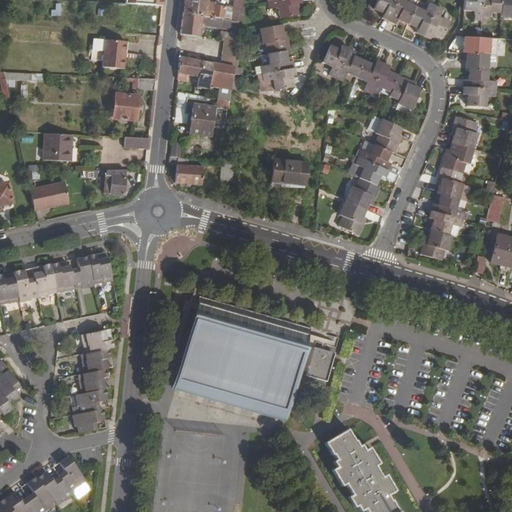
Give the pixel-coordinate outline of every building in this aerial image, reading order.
[(202,0),(185,0),(184,13),(210,16),(211,10),(202,8),(202,0)] [(234,0),(231,19),(240,21),(243,4),(243,0),(234,0)] [(299,0),(267,0),(269,7),(277,5),(279,16),(297,13),(295,2),(300,1),(299,0)] [(379,0),(376,8),(385,13),(382,17),(390,20),(399,0),(379,0)] [(406,0),(399,0),(390,20),(396,24),(399,19),(409,23),(417,6),(406,1),(406,0)] [(464,0),(464,9),(475,10),(475,18),(482,19),(483,0),(464,0)] [(483,0),(482,19),(490,20),(491,11),(501,12),(502,0),(483,0)] [(511,0),(502,0),(501,12),(501,15),(511,15),(511,0)] [(52,16),(61,16),(62,3),(53,3),(52,16)] [(426,10),(417,6),(409,23),(419,28),(417,32),(424,35),(437,6),(430,3),(426,10)] [(137,5),(135,23),(160,26),(162,6),(156,6),(146,5),(146,6),(137,5)] [(358,5),(354,13),(364,18),(366,9),(358,5)] [(444,9),(437,6),(424,35),(431,38),(434,34),(442,37),(450,21),(441,17),(444,9)] [(184,13),(182,13),(180,34),(182,34),(198,36),(200,25),(227,29),(230,29),(230,27),(234,28),(232,38),(226,37),(221,64),(234,66),(236,56),(239,31),(240,21),(231,19),(210,16),(184,13)] [(389,31),(392,24),(382,19),(379,25),(389,31)] [(281,24),(259,27),(262,42),(266,41),(268,50),(285,47),(290,46),(288,37),(283,38),(281,24)] [(101,67),(122,69),(125,42),(104,39),(101,67)] [(486,42),(464,41),(463,52),(467,52),(466,67),(470,67),(487,68),(489,53),(485,52),(486,42)] [(340,47),(331,43),(323,61),(332,65),(329,72),(336,75),(349,46),(343,43),(340,47)] [(356,50),(349,46),(336,75),(343,79),(347,72),(356,76),(364,58),(355,54),(356,50)] [(285,47),(268,50),(270,61),(256,63),(258,70),(293,64),(293,59),(287,60),(285,49),(285,47)] [(187,52),(179,51),(177,77),(185,79),(186,73),(197,75),(196,82),(208,85),(212,62),(187,57),(187,52)] [(374,63),(364,58),(356,76),(366,80),(363,88),(370,91),(383,62),(376,59),(374,63)] [(221,64),(212,62),(208,85),(219,88),(218,96),(230,98),(231,89),(233,75),(234,66),(221,64)] [(387,64),(383,62),(370,91),(377,94),(380,86),(390,91),(398,74),(386,68),(387,64)] [(293,64),(267,69),(267,72),(268,78),(278,76),(280,87),(293,84),(291,74),(295,73),(293,64)] [(487,68),(470,67),(469,78),(464,77),(464,85),(497,87),(497,80),(487,79),(487,68)] [(267,89),(280,87),(278,76),(268,78),(267,72),(264,73),(267,89)] [(408,79),(398,74),(390,91),(388,95),(398,99),(397,102),(411,108),(420,88),(407,81),(408,79)] [(154,79),(121,77),(121,81),(132,82),(131,91),(136,91),(136,89),(153,90),(154,79)] [(4,80),(0,81),(0,86),(3,99),(8,98),(4,80)] [(20,84),(21,100),(35,99),(35,84),(20,84)] [(497,87),(464,85),(463,93),(468,93),(468,103),(486,104),(486,94),(496,94),(497,87)] [(185,124),(186,93),(177,93),(176,123),(185,124)] [(137,97),(115,94),(114,118),(135,120),(137,97)] [(230,98),(218,96),(217,103),(229,105),(230,98)] [(215,107),(194,104),(190,131),(211,134),(215,107)] [(476,121),(456,115),(453,125),(455,126),(451,140),(472,146),(476,131),(473,131),(476,121)] [(403,126),(382,117),(375,130),(379,132),(376,142),(392,149),(395,151),(400,142),(396,140),(403,126)] [(71,135),(43,134),(43,160),(65,161),(66,148),(71,148),(71,135)] [(148,138),(123,137),(123,147),(146,148),(148,138)] [(472,146),(451,140),(447,154),(444,152),(441,164),(462,170),(465,159),(469,160),(472,146)] [(179,156),(180,156),(181,142),(172,141),(171,154),(179,156)] [(392,149),(376,142),(371,151),(362,148),(360,154),(389,167),(392,161),(387,159),(392,149)] [(171,154),(170,154),(170,163),(179,163),(179,156),(171,154)] [(389,167),(360,154),(357,161),(365,164),(360,175),(377,182),(382,172),(386,174),(389,167)] [(309,162),(276,158),(273,180),(306,183),(309,162)] [(222,161),(221,165),(221,168),(220,178),(229,179),(231,162),(228,162),(222,161)] [(204,166),(179,163),(177,182),(203,184),(204,166)] [(462,170),(441,164),(438,174),(441,175),(437,189),(441,190),(459,195),(463,180),(459,180),(462,170)] [(30,166),(31,180),(39,179),(39,165),(30,166)] [(124,177),(110,175),(108,194),(123,195),(124,177)] [(377,182),(360,175),(356,184),(353,183),(346,197),(367,207),(374,192),(377,194),(381,184),(377,182)] [(64,181),(29,189),(34,210),(49,206),(49,204),(68,200),(64,181)] [(7,185),(2,186),(0,186),(0,205),(11,203),(7,185)] [(459,195),(441,190),(438,200),(433,199),(430,207),(462,216),(468,218),(470,210),(456,206),(459,195)] [(504,195),(493,192),(490,204),(487,216),(498,219),(504,195)] [(367,207),(346,197),(340,211),(343,212),(339,222),(360,231),(364,222),(360,220),(367,207)] [(462,216),(430,207),(428,214),(433,215),(430,226),(452,232),(456,234),(459,223),(460,224),(462,216)] [(452,232),(430,226),(426,240),(422,239),(419,249),(442,255),(444,245),(448,246),(452,232)] [(511,234),(498,232),(492,259),(501,261),(500,264),(502,266),(510,268),(511,266),(511,234)] [(478,252),(475,268),(482,270),(486,254),(478,252)] [(97,257),(88,259),(94,287),(101,285),(102,287),(114,284),(109,260),(98,262),(97,257)] [(79,270),(71,271),(75,291),(83,290),(84,291),(94,289),(94,287),(88,259),(78,261),(79,270)] [(59,265),(52,266),(57,295),(65,293),(65,294),(76,292),(75,291),(71,271),(71,268),(60,269),(59,265)] [(45,273),(34,275),(35,280),(39,299),(39,300),(51,297),(50,296),(57,295),(52,266),(44,268),(45,273)] [(25,272),(14,274),(15,279),(19,303),(19,304),(31,302),(31,300),(39,299),(35,280),(27,281),(25,272)] [(3,276),(0,276),(0,302),(1,306),(8,304),(9,305),(19,303),(15,279),(3,281),(3,276)] [(202,299),(200,304),(296,333),(298,328),(202,299)] [(200,305),(186,301),(183,312),(197,316),(177,382),(283,413),(295,370),(306,373),(304,378),(325,383),(334,353),(303,344),(301,351),(292,348),(295,338),(296,333),(200,304),(200,305)] [(106,332),(83,337),(85,349),(85,348),(87,356),(110,351),(115,350),(113,342),(108,342),(106,332)] [(304,341),(295,338),(292,348),(301,351),(303,344),(304,341)] [(87,356),(82,357),(83,363),(82,364),(85,375),(106,371),(108,371),(106,360),(111,359),(110,351),(87,356)] [(85,375),(79,377),(81,384),(80,384),(82,395),(105,391),(103,381),(108,380),(106,371),(85,375)] [(1,374),(0,375),(0,391),(9,405),(18,399),(13,391),(19,387),(8,372),(3,376),(1,374)] [(283,413),(177,382),(175,389),(281,420),(283,413)] [(0,391),(0,412),(3,416),(13,410),(9,405),(0,391)] [(82,395),(75,397),(77,409),(79,409),(80,415),(99,411),(98,404),(108,403),(105,391),(82,395)] [(80,415),(73,417),(75,429),(77,428),(79,435),(97,431),(96,424),(105,422),(103,411),(99,411),(80,415)] [(347,430),(326,442),(332,455),(333,455),(336,460),(333,461),(336,467),(332,470),(342,486),(345,484),(352,495),(348,497),(354,507),(357,506),(360,511),(365,508),(367,511),(397,511),(391,501),(390,502),(387,495),(394,490),(385,474),(381,477),(375,466),(378,463),(369,448),(364,451),(360,445),(358,446),(355,441),(354,442),(347,430)] [(68,459),(58,465),(63,473),(57,477),(58,479),(68,493),(74,488),(76,490),(85,483),(79,474),(68,459)] [(52,482),(46,474),(36,480),(54,506),(55,507),(70,497),(68,493),(58,479),(52,482)] [(35,479),(26,485),(32,494),(26,499),(35,511),(44,511),(54,506),(36,480),(35,479)] [(14,494),(4,500),(12,511),(35,511),(26,499),(19,502),(14,494)] [(12,511),(4,500),(0,503),(0,511),(12,511)]
